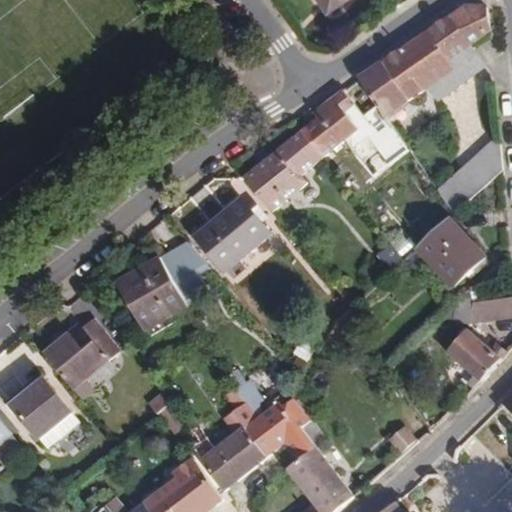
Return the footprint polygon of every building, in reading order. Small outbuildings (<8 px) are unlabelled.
[(322,0),(330,11),(345,0),(322,0)] [(489,7),(467,7),(360,79),(386,115),(435,82),(442,92),(482,65),(469,46),(492,31),(489,7)] [(319,119),(303,132),(330,165),(367,134),(352,117),(361,109),(345,90),(315,114),(319,119)] [(330,165),(303,132),(245,179),(274,213),(330,165)] [(379,174),(411,151),(398,133),(366,155),(379,174)] [(505,171),(501,136),(437,189),(456,215),(505,171)] [(257,215),(244,200),(198,238),(227,273),(273,235),(263,222),(257,215)] [(268,218),(263,211),(257,215),(263,222),(268,218)] [(487,258),(451,220),(420,249),(433,263),(456,288),(487,258)] [(163,258),(190,304),(202,297),(170,243),(158,250),(163,258)] [(433,263),(420,249),(410,259),(423,272),(433,263)] [(191,306),(190,304),(163,258),(121,283),(149,331),(175,316),(191,306)] [(489,303),(486,288),(473,290),(475,305),(489,303)] [(475,305),(473,290),(453,308),(456,323),(471,325),(511,318),(511,298),(489,303),(475,305)] [(179,323),(175,316),(149,331),(153,338),(179,323)] [(122,353),(95,320),(84,329),(82,327),(47,355),(76,391),(87,382),(122,353)] [(492,351),(470,330),(448,353),(482,385),(484,383),(510,354),(499,344),(492,351)] [(294,353),(308,362),(318,346),(304,337),(294,353)] [(246,406),(235,413),(245,436),(265,462),(287,445),(301,462),(318,449),(303,429),(301,426),(299,427),(281,404),(264,418),(258,406),(263,403),(253,383),(248,386),(241,372),(232,376),(244,401),(243,401),(246,406)] [(74,416),(44,377),(33,386),(36,390),(15,407),(41,441),(74,416)] [(95,392),(87,382),(76,391),(84,401),(95,392)] [(36,390),(33,386),(11,403),(15,407),(36,390)] [(301,426),(303,429),(312,422),(288,391),(278,400),(281,404),(299,427),(301,426)] [(245,436),(235,413),(224,419),(236,436),(216,451),(206,439),(193,449),(226,492),(265,462),(245,436)] [(81,425),(74,416),(41,441),(49,451),(81,425)] [(404,455),(419,439),(404,425),(389,441),(404,455)] [(440,511),(461,511),(469,505),(475,511),(487,511),(496,505),(502,511),(511,511),(511,476),(478,440),(422,492),(440,511)] [(127,452),(137,471),(155,461),(145,443),(127,452)] [(290,470),(301,462),(287,445),(265,462),(307,511),(340,511),(357,498),(345,483),(336,491),(335,490),(317,505),(290,470)] [(177,483),(145,507),(148,511),(211,511),(226,501),(194,462),(173,478),(177,483)]
